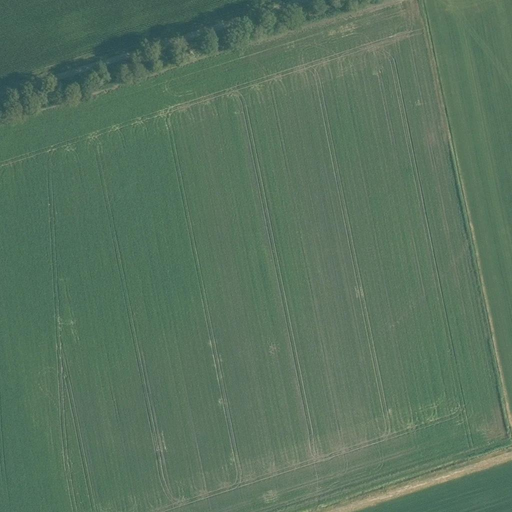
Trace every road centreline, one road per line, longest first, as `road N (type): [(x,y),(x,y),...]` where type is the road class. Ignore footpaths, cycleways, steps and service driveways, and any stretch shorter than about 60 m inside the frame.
road 1 (unclassified): [(0,96),(308,0)]
road 2 (track): [(511,457),(344,511)]
